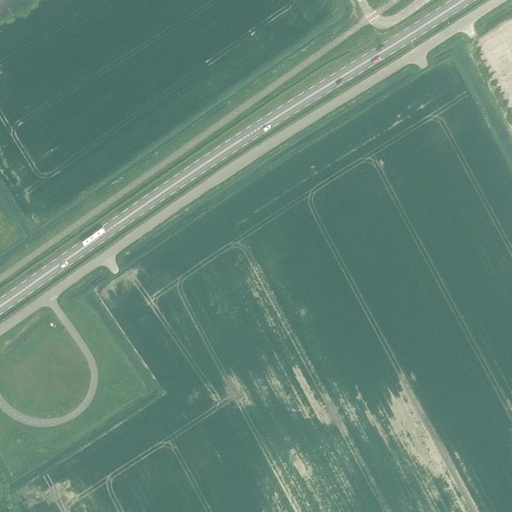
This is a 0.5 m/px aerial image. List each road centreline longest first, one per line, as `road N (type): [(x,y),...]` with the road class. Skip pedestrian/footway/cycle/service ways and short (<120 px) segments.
road 1 (unclassified): [(0,329),(209,183),(499,0)]
road 2 (primary): [(0,308),(172,184),(462,0)]
